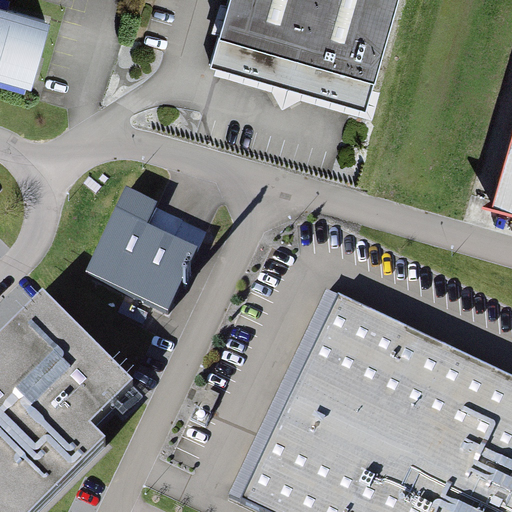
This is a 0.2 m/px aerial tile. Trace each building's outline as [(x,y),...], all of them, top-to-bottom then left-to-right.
[(399,0),(218,0),(200,63),(368,110),(399,0)] [(50,25),(0,12),(0,83),(33,92),(50,25)] [(131,181),(80,274),(162,319),(213,225),(131,181)] [(157,364),(64,278),(0,339),(0,511),(34,511),(132,417),(120,406),(157,364)] [(511,511),(511,382),(323,288),(222,489),(267,511),(511,511)]
